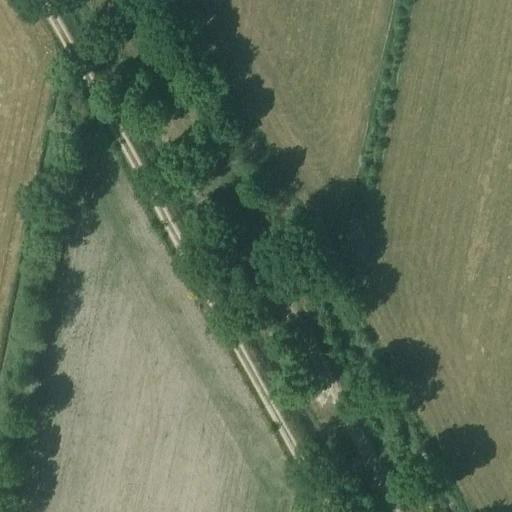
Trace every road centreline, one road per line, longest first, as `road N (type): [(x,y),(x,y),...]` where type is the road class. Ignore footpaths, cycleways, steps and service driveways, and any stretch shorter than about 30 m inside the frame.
road 1 (track): [(326,511),(43,0)]
road 2 (track): [(400,511),(315,333),(258,284),(214,308)]
